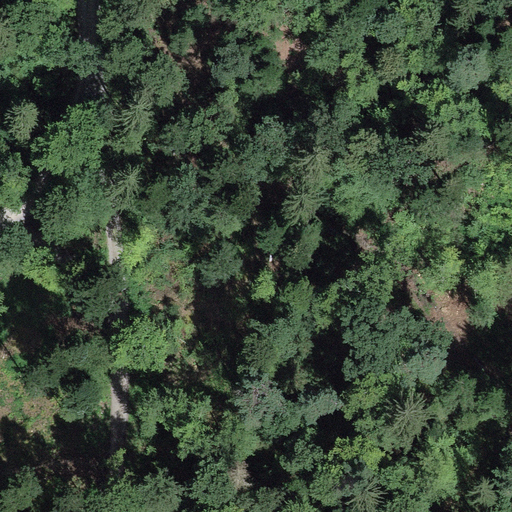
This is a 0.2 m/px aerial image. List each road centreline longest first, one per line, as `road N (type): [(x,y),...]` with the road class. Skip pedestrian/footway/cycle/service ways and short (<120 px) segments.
road 1 (track): [(119,310),(87,0)]
road 2 (track): [(119,310),(127,422),(108,511)]
road 3 (track): [(0,232),(35,196),(66,142),(92,71)]
road 4 (track): [(0,215),(70,256),(119,310)]
